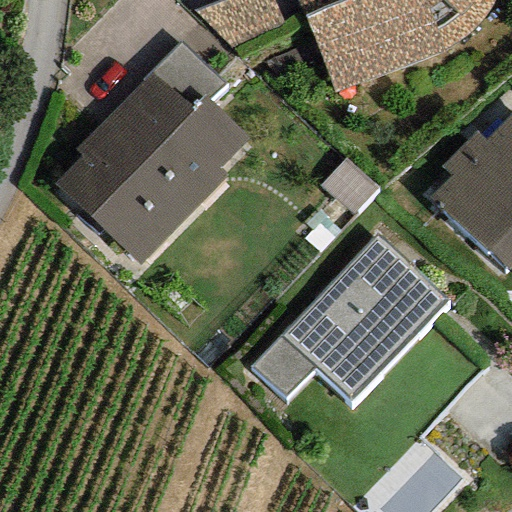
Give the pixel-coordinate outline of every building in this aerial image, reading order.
[(271,0),(223,0),(193,12),(228,48),(282,26),(271,0)] [(295,0),(331,93),(436,55),(450,48),(462,40),(479,24),(487,14),(493,4),(494,0),(295,0)] [(202,96),(207,101),(223,84),(180,43),(153,72),(190,108),(202,96)] [(207,101),(202,96),(190,108),(153,72),(76,150),(82,156),(54,184),(138,266),(226,176),(218,169),(247,140),(207,101)] [(427,197),(506,269),(511,262),(511,113),(485,139),(476,131),(439,169),(450,176),(427,197)] [(377,189),(343,158),(319,185),(353,215),(377,189)] [(250,366),(283,397),(312,367),(350,402),(446,302),(375,235),(250,366)]
